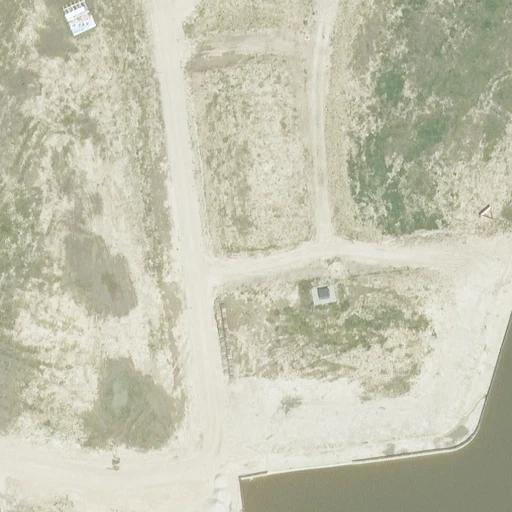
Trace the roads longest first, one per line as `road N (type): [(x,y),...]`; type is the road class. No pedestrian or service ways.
road 1 (track): [(167,0),(220,490)]
road 2 (track): [(511,243),(195,285)]
road 3 (track): [(330,0),(313,53),(337,266)]
road 4 (residential): [(0,460),(146,490),(220,490),(223,511)]
road 5 (track): [(313,53),(274,48),(168,59)]
